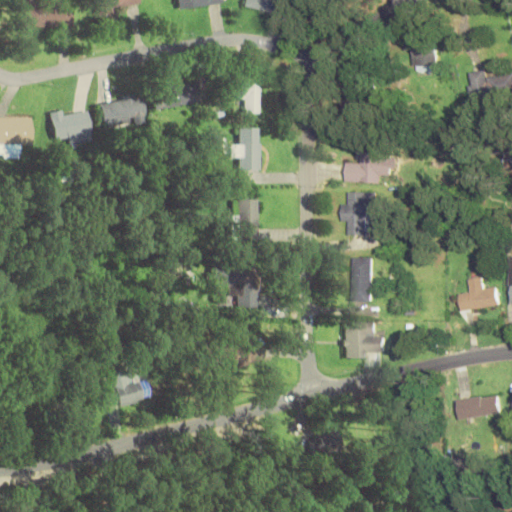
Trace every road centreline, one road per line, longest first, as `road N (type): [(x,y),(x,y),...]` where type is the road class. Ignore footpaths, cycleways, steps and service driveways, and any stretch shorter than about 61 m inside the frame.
road 1 (tertiary): [(0,469),(104,453),(511,354)]
road 2 (residential): [(313,397),(306,83),(323,61),(405,4)]
road 3 (residential): [(309,75),(283,49),(251,41),(28,80),(0,74)]
